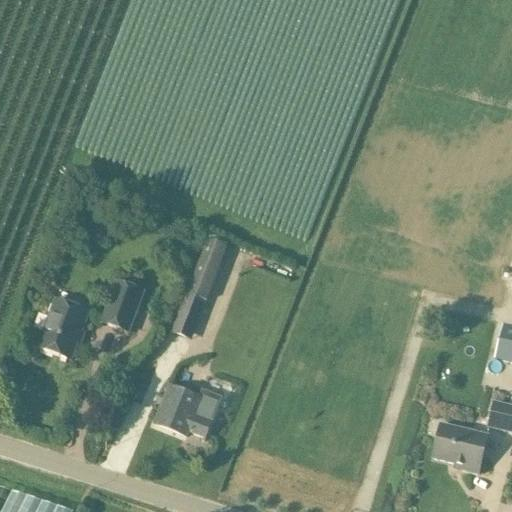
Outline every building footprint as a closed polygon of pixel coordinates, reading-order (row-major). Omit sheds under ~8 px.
[(206,240),(178,315),(199,323),(227,248),(206,240)] [(100,326),(127,336),(142,296),(115,286),(100,326)] [(36,352),(69,364),(87,317),(54,304),(36,352)] [(511,331),(504,329),(496,360),(511,364),(511,331)] [(185,440),(187,434),(203,440),(209,424),(212,425),(222,400),(202,392),(198,402),(168,390),(154,428),(185,440)] [(511,410),(493,406),(487,430),(511,435),(511,410)] [(461,474),(477,478),(486,439),(440,428),(432,462),(462,469),(461,474)]
